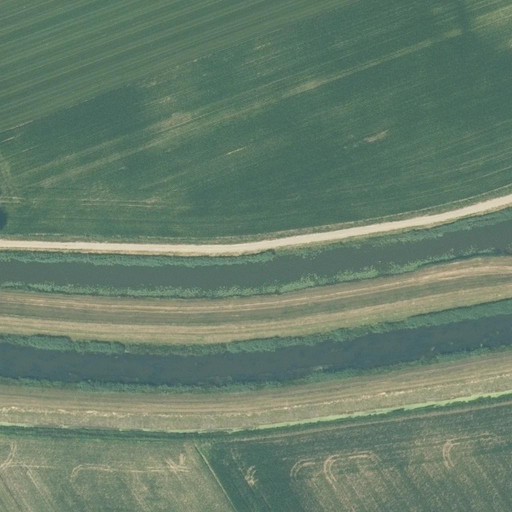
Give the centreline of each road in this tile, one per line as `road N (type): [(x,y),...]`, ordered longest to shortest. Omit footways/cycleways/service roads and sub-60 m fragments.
road 1 (track): [(511,195),(419,221),(217,250),(0,242)]
road 2 (track): [(0,398),(244,408),(511,363)]
road 3 (track): [(511,283),(241,316),(0,307)]
